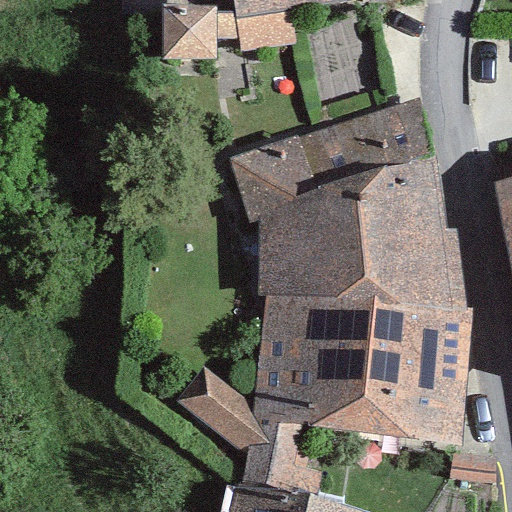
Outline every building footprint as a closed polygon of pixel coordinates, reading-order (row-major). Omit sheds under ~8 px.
[(241,0),(243,13),(247,38),(248,49),(293,43),(288,6),(328,0),(241,0)] [(215,10),(168,9),(167,56),(215,56),(215,38),(215,13),(215,10)] [(243,13),(215,13),(215,38),(247,38),(243,13)] [(266,229),(265,303),(472,326),(461,235),(448,235),(435,149),(418,99),(333,124),(307,132),(229,164),(266,229)] [(511,279),(511,175),(489,181),(511,279)] [(259,410),(318,437),(468,447),(472,326),(265,303),(259,410)] [(372,511),(311,495),(315,467),(300,456),(300,439),(250,412),(200,365),(179,405),(241,453),(237,471),(228,511),(372,511)]
